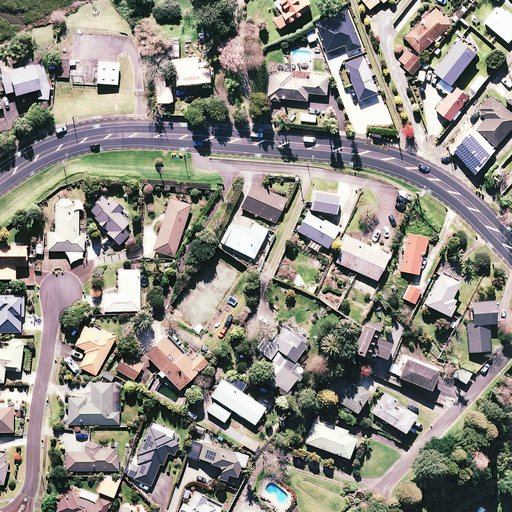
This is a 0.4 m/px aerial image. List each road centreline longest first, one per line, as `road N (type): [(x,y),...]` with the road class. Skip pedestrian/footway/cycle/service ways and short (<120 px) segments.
road 1 (secondary): [(511,248),(425,173),(333,149),(132,134),(55,148),(0,181)]
road 2 (residential): [(62,286),(20,511)]
road 3 (residential): [(380,494),(511,348)]
